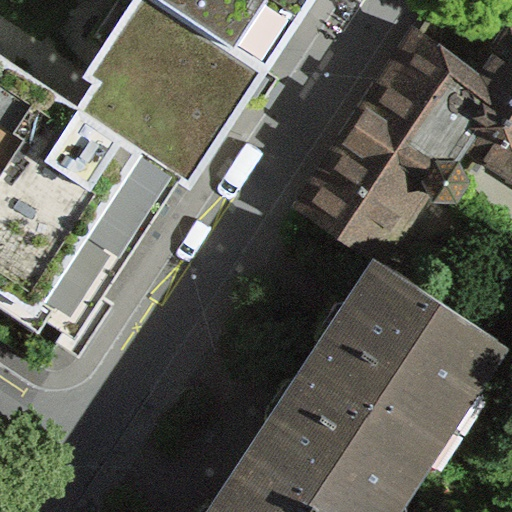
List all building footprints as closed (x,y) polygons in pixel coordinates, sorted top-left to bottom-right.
[(0,63),(0,294),(70,341),(164,199),(173,185),(185,192),(263,75),(149,0),(132,0),(79,81),(89,87),(73,111),(0,63)] [(149,0),(263,75),(311,0),(149,0)] [(511,36),(506,33),(498,46),(487,39),(470,64),(481,71),(473,83),(413,38),(319,180),(297,213),(374,267),(424,188),(431,201),(450,202),(461,186),(460,183),(477,158),(511,181),(511,36)] [(493,345),(378,269),(282,415),(245,471),(306,511),(382,511),(391,500),(400,504),(420,474),(412,467),(467,385),(476,389),(496,359),(488,352),(493,345)] [(306,511),(245,471),(217,511),(306,511)]
